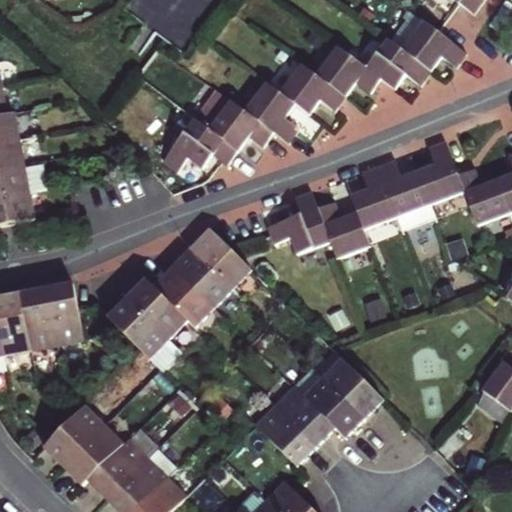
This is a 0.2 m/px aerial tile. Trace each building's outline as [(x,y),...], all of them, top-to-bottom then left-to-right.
[(132,0),(125,11),(187,57),(228,0),(132,0)] [(456,0),(477,15),(487,0),(456,0)] [(470,53),(425,20),(404,49),(434,71),(444,58),(459,69),(470,53)] [(423,86),(434,71),(404,49),(390,39),(369,68),(383,78),(398,90),(409,75),(423,86)] [(372,94),(383,78),(369,68),(339,46),(318,75),(347,98),(358,83),(372,94)] [(336,113),(347,98),(318,75),(303,64),(282,93),(296,104),(313,115),(322,102),(336,113)] [(285,118),(296,104),(282,93),(268,83),(247,111),(276,133),(291,145),(302,131),(285,118)] [(5,88),(0,89),(0,116),(10,115),(5,88)] [(265,149),(276,133),(247,111),(218,90),(196,119),(240,151),(250,138),(265,149)] [(10,115),(0,116),(0,144),(24,140),(19,113),(10,115)] [(230,166),(240,151),(196,119),(164,163),(180,175),(190,160),(204,170),(215,156),(230,166)] [(0,172),(29,167),(24,140),(0,144),(0,172)] [(467,194),(460,176),(448,141),(429,148),(436,165),(421,171),(434,206),(467,194)] [(511,212),(511,156),(510,158),(511,163),(511,175),(499,180),(511,212)] [(434,206),(421,171),(404,177),(397,160),(380,166),(400,218),(405,232),(439,219),(434,206)] [(400,218),(380,166),(362,173),(369,190),(352,196),(359,214),(365,231),(400,218)] [(29,167),(0,172),(0,199),(34,193),(29,167)] [(511,213),(511,212),(499,180),(483,186),(477,169),(460,176),(467,194),(479,226),(511,213)] [(332,243),(319,209),(313,191),(295,198),(302,215),(269,227),(276,245),(291,239),(297,256),(332,243)] [(34,193),(0,199),(0,226),(39,219),(34,193)] [(365,231),(359,214),(342,219),(336,203),(319,209),(332,243),(338,259),(371,248),(365,231)] [(211,229),(192,248),(234,290),(253,270),(211,229)] [(192,248),(172,268),(216,310),(234,290),(192,248)] [(172,268),(153,287),(189,322),(196,330),(216,310),(172,268)] [(145,280),(127,299),(171,341),(189,322),(153,287),(145,280)] [(73,283),(47,288),(58,346),(84,341),(73,283)] [(47,288),(21,293),(33,351),(58,346),(47,288)] [(21,293),(0,297),(0,328),(6,356),(33,351),(21,293)] [(127,299),(109,318),(153,360),(171,341),(127,299)] [(325,378),(368,420),(386,401),(343,359),(325,378)] [(511,366),(506,362),(484,390),(485,391),(478,405),(502,423),(511,411),(511,412),(511,366)] [(305,397),(337,428),(349,440),(368,420),(325,378),(305,397)] [(276,406),(318,447),(337,428),(305,397),(295,387),(276,406)] [(87,405),(45,448),(65,468),(108,425),(87,405)] [(257,426),(299,467),(318,447),(276,406),(257,426)] [(127,444),(108,425),(65,468),(84,487),(90,481),(127,444)] [(150,458),(132,440),(127,444),(90,481),(109,500),(150,458)] [(159,450),(150,458),(109,500),(121,511),(135,511),(170,478),(178,470),(159,450)] [(173,511),(189,497),(170,478),(135,511),(173,511)] [(268,499),(280,511),(317,511),(286,481),(268,499)] [(241,511),(280,511),(268,499),(257,489),(238,508),(241,511)]
